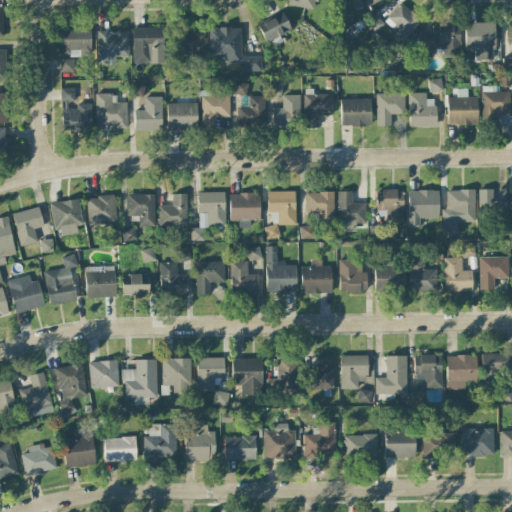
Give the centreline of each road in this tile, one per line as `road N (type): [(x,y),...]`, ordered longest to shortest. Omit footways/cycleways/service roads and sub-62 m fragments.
road 1 (residential): [(511,155),(92,163),(0,183)]
road 2 (residential): [(511,322),(134,327),(0,349)]
road 3 (residential): [(511,485),(118,493),(13,511)]
road 4 (residential): [(36,0),(39,171)]
